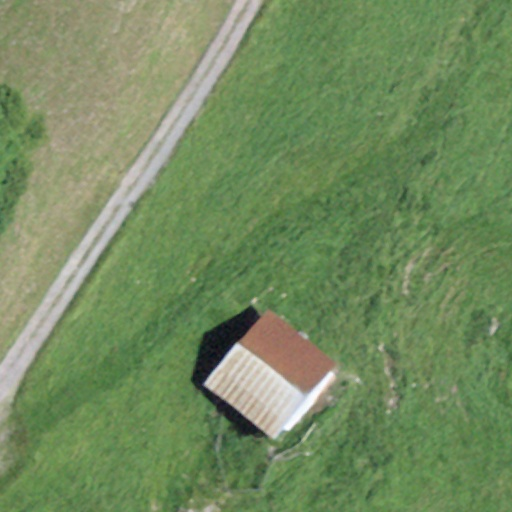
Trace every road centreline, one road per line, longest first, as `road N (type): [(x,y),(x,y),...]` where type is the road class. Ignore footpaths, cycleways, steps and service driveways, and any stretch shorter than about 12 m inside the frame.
road 1 (track): [(0,395),(36,423),(405,159),(505,0)]
road 2 (track): [(238,0),(164,134),(0,369)]
